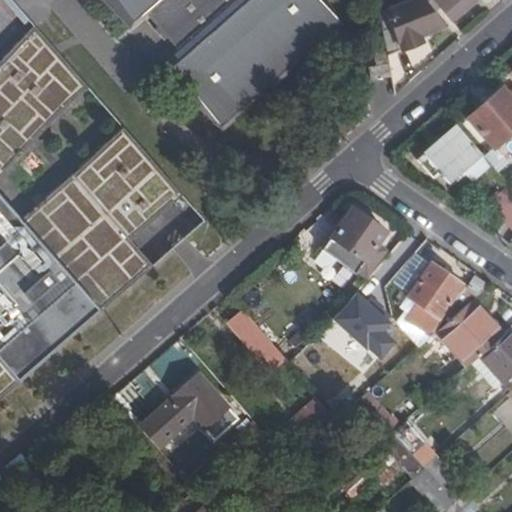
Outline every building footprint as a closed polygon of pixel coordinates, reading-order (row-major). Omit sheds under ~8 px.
[(184,57),(248,0),(110,0),(128,21),(142,9),(184,57)] [(248,0),(184,57),(170,71),(220,130),(340,22),(317,0),(248,0)] [(421,37),(446,26),(426,3),(422,0),(420,0),(380,13),(388,53),(389,55),(423,42),(421,37)] [(422,0),(426,3),(428,0),(430,0),(451,23),(478,0),(422,0)] [(0,397),(153,266),(130,240),(178,196),(123,133),(21,221),(0,195),(0,177),(84,89),(32,30),(0,63),(0,397)] [(388,53),(377,55),(379,66),(391,64),(389,55),(388,53)] [(379,66),(371,68),(373,80),(393,76),(391,64),(379,66)] [(511,131),(511,100),(502,89),(466,119),(492,149),(511,131)] [(447,184),(480,155),(456,127),(422,156),(447,184)] [(504,207),(511,215),(511,191),(506,185),(495,197),(504,207)] [(511,215),(504,207),(497,214),(511,231),(511,215)] [(384,229),(353,208),(323,251),(353,273),(356,268),(365,274),(382,251),(373,245),(384,229)] [(424,308),(438,318),(445,322),(477,294),(428,261),(405,295),(424,308)] [(471,300),(434,340),(464,367),(501,327),(471,300)] [(438,318),(424,308),(420,314),(434,324),(438,318)] [(259,362),(275,349),(242,311),(225,324),(259,362)] [(478,355),(498,378),(501,381),(511,371),(511,339),(504,331),(478,355)] [(371,361),(385,376),(395,368),(381,351),(371,361)] [(428,370),(412,352),(395,368),(385,376),(360,399),(391,433),(400,426),(385,409),(428,370)] [(498,378),(478,355),(471,362),(491,384),(498,378)] [(236,420),(197,376),(138,428),(156,448),(191,418),(212,441),(236,420)] [(313,400),(270,438),(287,457),(330,419),(313,400)] [(241,431),(278,472),(289,463),(252,421),(241,431)] [(379,444),(411,480),(423,469),(391,433),(379,444)] [(469,490),(437,456),(423,469),(455,503),(469,490)] [(409,482),(436,511),(444,511),(455,503),(423,469),(411,480),(409,482)] [(213,511),(194,490),(176,506),(184,511),(213,511)] [(444,511),(462,511),(455,503),(444,511)]
